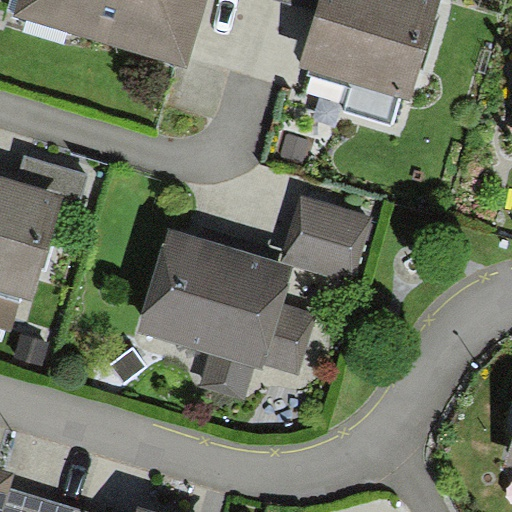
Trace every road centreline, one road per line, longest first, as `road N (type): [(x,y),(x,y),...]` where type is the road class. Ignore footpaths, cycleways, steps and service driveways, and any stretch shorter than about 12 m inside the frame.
road 1 (residential): [(0,394),(239,471),(312,472),(391,436),(445,344),(479,308),(511,298)]
road 2 (residential): [(0,108),(175,165),(218,160),(238,136),(277,10)]
